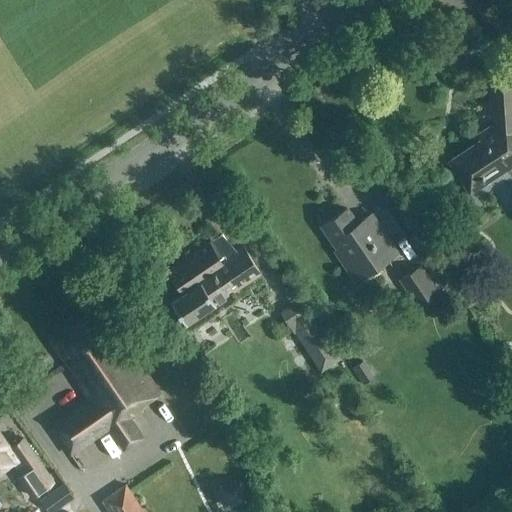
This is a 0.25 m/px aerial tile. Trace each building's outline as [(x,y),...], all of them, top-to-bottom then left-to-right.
[(492,125),(478,134),(481,139),(449,161),(469,191),(511,163),(511,79),(489,81),(492,125)] [(346,208),(321,225),(337,249),(335,251),(355,280),(360,276),(357,272),(381,256),(384,260),(396,252),(370,214),(356,223),(346,208)] [(221,235),(208,243),(168,270),(183,293),(170,302),(184,324),(228,294),(230,297),(245,288),(243,285),(260,273),(242,246),(233,253),(221,235)] [(397,279),(412,300),(417,308),(439,293),(419,264),(397,279)] [(339,359),(315,324),(316,323),(300,300),(279,312),(318,372),(339,359)] [(312,313),(327,336),(340,327),(325,304),(312,313)] [(122,338),(102,309),(74,326),(66,326),(49,338),(66,363),(65,364),(89,398),(50,424),(70,453),(108,427),(124,449),(142,437),(128,416),(144,406),(142,404),(159,392),(130,351),(132,350),(123,337),(122,338)] [(350,369),(362,386),(371,380),(360,362),(350,369)] [(0,473),(11,465),(18,475),(15,477),(29,499),(54,482),(23,438),(8,447),(0,435),(0,473)] [(108,511),(144,511),(125,484),(101,500),(108,511)] [(63,485),(39,502),(46,511),(54,511),(73,499),(63,485)]
